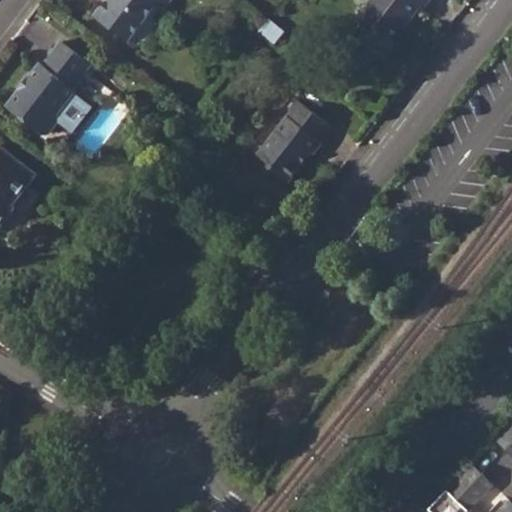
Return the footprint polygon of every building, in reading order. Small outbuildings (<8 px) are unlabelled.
[(124,0),(116,7),(112,3),(96,26),(131,55),(162,16),(168,21),(184,0),(124,0)] [(421,27),(435,10),(422,0),(386,0),(387,0),(361,33),(383,50),(393,40),(399,44),(416,23),(421,27)] [(91,72),(65,52),(45,80),(40,76),(5,117),(42,146),(58,132),(55,126),(78,101),(73,96),(91,72)] [(321,162),(338,140),(305,112),(262,167),(277,179),(273,183),(292,200),(313,175),(319,177),(326,167),(321,162)] [(1,157),(0,157),(0,248),(22,218),(14,212),(35,185),(1,157)] [(511,451),(511,445),(494,429),(474,450),(494,470),(511,451)] [(493,511),(489,508),(485,511),(457,511),(473,494),(451,475),(416,511),(493,511)]
